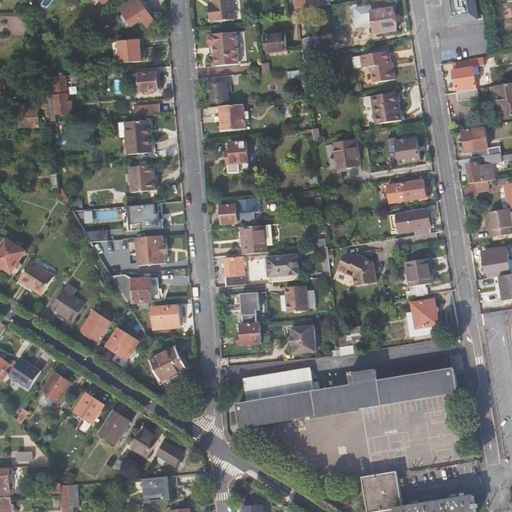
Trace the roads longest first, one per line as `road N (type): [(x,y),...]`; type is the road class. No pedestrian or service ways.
road 1 (residential): [(418,0),(496,478)]
road 2 (residential): [(218,446),(177,0)]
road 3 (residential): [(218,446),(0,306)]
road 4 (residential): [(319,511),(218,446)]
